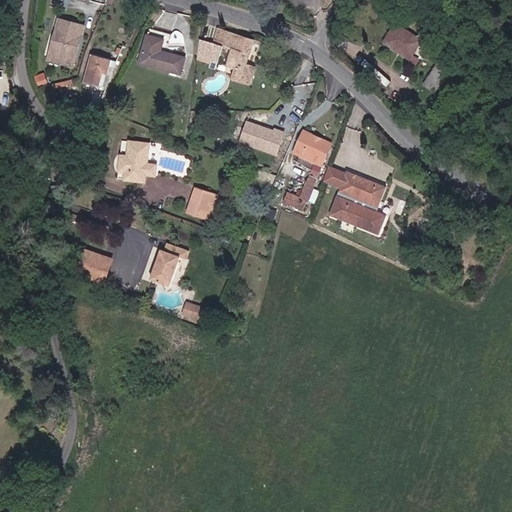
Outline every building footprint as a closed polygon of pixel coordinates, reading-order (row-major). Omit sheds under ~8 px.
[(82,25),(58,18),(53,37),(57,38),(53,53),(49,52),(47,60),(71,66),(82,25)] [(403,19),(391,37),(406,48),(408,46),(418,53),(433,34),(428,30),(424,35),(403,19)] [(174,31),(153,24),(142,56),(181,69),(186,53),(168,47),(174,31)] [(237,66),(234,75),(253,82),(259,63),(248,60),(254,40),(218,27),(215,42),(201,39),(199,50),(220,57),(224,44),(234,47),(229,64),(237,66)] [(57,38),(53,37),(49,52),(53,53),(57,38)] [(406,48),(416,56),(418,53),(408,46),(406,48)] [(85,81),(103,86),(111,55),(92,50),(86,72),(85,81)] [(218,63),(220,57),(199,50),(199,54),(213,58),(212,61),(218,63)] [(110,88),(118,56),(111,55),(103,86),(110,88)] [(434,87),(451,64),(444,60),(427,82),(434,87)] [(46,71),(36,75),(40,85),(50,81),(46,71)] [(240,143),(278,156),(287,131),(249,118),(240,143)] [(335,141),(307,128),(304,133),(333,146),(335,141)] [(300,161),(315,168),(302,197),(291,192),(286,201),(304,209),(333,146),(304,133),(299,145),(309,149),(308,152),(305,150),(300,161)] [(130,156),(122,155),(121,169),(126,170),(126,180),(146,181),(146,176),(156,177),(157,165),(149,164),(152,143),(131,140),(130,156)] [(381,212),(383,209),(390,187),(350,170),(333,215),(382,236),(392,216),(381,212)] [(217,192),(197,185),(188,212),(208,218),(217,192)] [(430,219),(436,221),(441,210),(436,207),(430,219)] [(165,249),(160,247),(155,260),(159,261),(156,269),(153,267),(149,278),(169,286),(180,256),(186,259),(190,250),(167,241),(165,249)] [(116,258),(90,248),(82,272),(108,282),(116,258)] [(207,308),(193,303),(188,315),(202,320),(207,308)]
